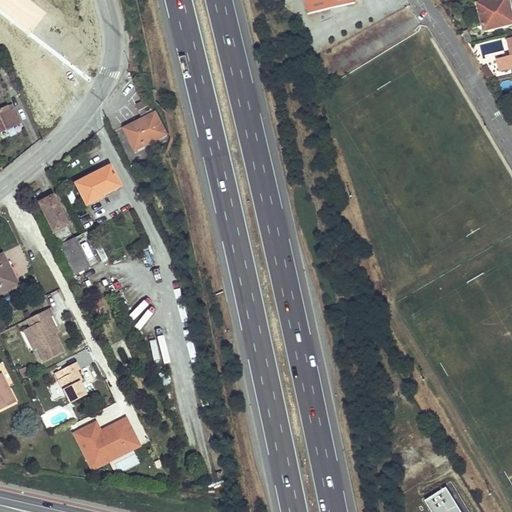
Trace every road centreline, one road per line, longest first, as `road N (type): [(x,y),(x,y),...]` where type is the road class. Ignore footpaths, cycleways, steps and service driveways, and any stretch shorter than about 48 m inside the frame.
road 1 (motorway): [(178,0),(295,511)]
road 2 (motorway): [(334,511),(221,0)]
road 3 (residential): [(0,187),(56,269),(119,391)]
road 4 (unclassified): [(106,0),(116,56),(111,75),(75,123),(0,187)]
road 5 (residential): [(426,0),(511,138)]
